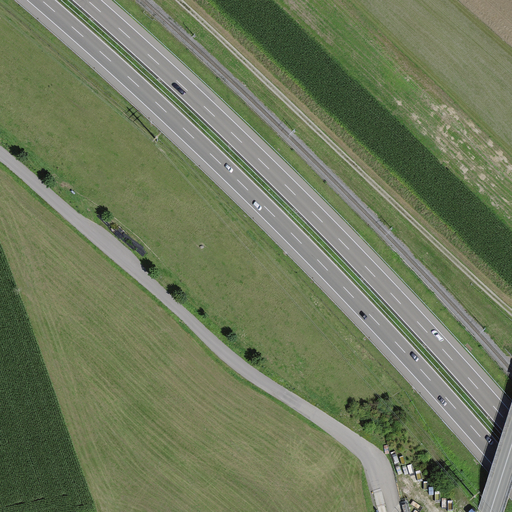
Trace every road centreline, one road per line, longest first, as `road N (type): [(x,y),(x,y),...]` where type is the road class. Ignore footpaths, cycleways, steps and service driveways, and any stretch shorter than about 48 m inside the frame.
road 1 (motorway): [(40,0),(268,210),(511,474)]
road 2 (motorway): [(511,426),(324,223),(87,0)]
road 3 (track): [(511,312),(179,0)]
